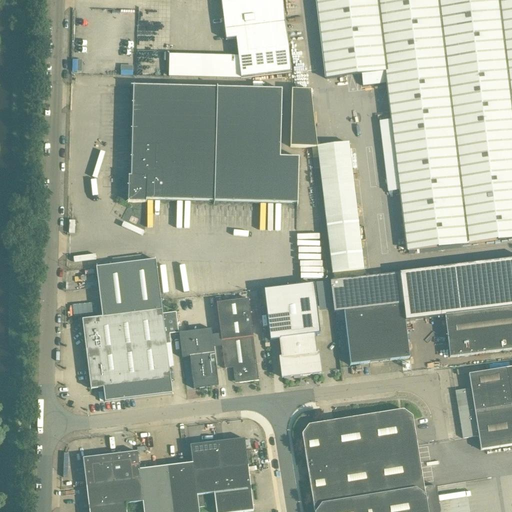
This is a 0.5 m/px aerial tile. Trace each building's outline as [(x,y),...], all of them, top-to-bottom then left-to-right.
[(169,58),(169,77),(242,79),(292,73),(283,0),(221,0),(227,41),(237,39),(239,59),(169,58)] [(511,0),(316,0),(326,79),(362,75),(363,87),(387,84),(407,252),(511,238),(511,0)] [(127,195),(127,203),(146,203),(146,201),(213,202),(213,205),(214,205),(214,202),(296,204),(296,207),(297,207),(298,158),(279,158),(281,90),(216,88),(217,87),(216,87),(216,88),(130,86),(130,87),(132,87),(130,177),(128,177),(128,178),(130,188),(130,193),(129,195),(127,195)] [(291,90),(290,148),(317,148),(311,102),(310,91),(291,90)] [(348,144),(317,148),(323,192),(322,192),(332,274),(363,270),(356,207),(355,207),(348,144)] [(155,261),(96,268),(102,318),(161,311),(155,261)] [(511,261),(398,275),(402,305),(404,322),(444,317),(444,316),(511,308),(511,261)] [(402,305),(398,275),(391,276),(331,283),(335,313),(343,312),(402,305)] [(248,300),(216,304),(224,369),(233,368),(234,380),(236,380),(239,382),(239,384),(258,381),(248,300)] [(402,305),(343,312),(349,365),(408,358),(402,305)] [(310,306),(276,310),(282,359),(279,359),(282,378),(321,374),(318,354),(316,354),(310,306)] [(511,350),(511,308),(444,316),(444,317),(449,358),(511,350)] [(85,320),(82,321),(86,351),(87,360),(91,390),(103,388),(105,402),(172,394),(170,380),(164,335),(179,334),(176,314),(162,315),(161,311),(102,318),(85,320)] [(211,331),(179,335),(182,359),(190,358),(194,390),(218,387),(211,331)] [(470,389),(455,392),(462,439),(478,437),(480,451),(511,446),(511,368),(468,375),(470,389)] [(308,426),(301,435),(313,511),(437,511),(434,487),(423,488),(412,417),(403,411),(310,425),(308,426)] [(244,440),(217,443),(220,470),(247,467),(244,440)] [(217,443),(189,446),(192,464),(193,473),(220,470),(217,443)] [(137,453),(82,459),(88,511),(125,511),(125,505),(142,503),(143,511),(170,511),(165,467),(139,470),(137,453)] [(192,464),(165,467),(170,511),(198,511),(198,509),(203,508),(202,495),(196,496),(193,473),(192,464)] [(220,470),(193,473),(196,496),(202,495),(213,494),(213,493),(250,489),(247,467),(220,470)] [(250,489),(213,493),(213,494),(215,511),(251,511),(253,511),(250,489)]
